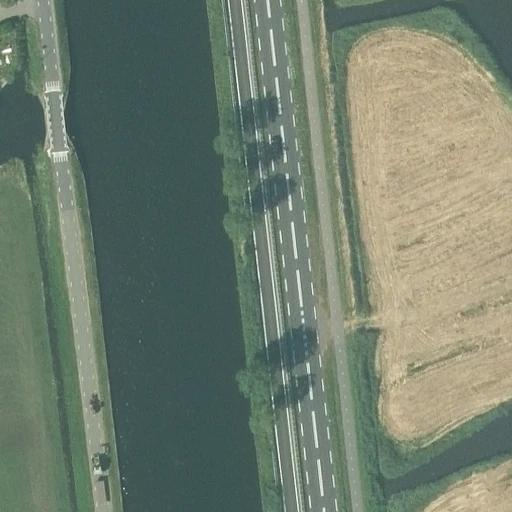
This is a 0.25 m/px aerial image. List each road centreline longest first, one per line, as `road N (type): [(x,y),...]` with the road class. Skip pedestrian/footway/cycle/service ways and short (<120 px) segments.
road 1 (primary): [(324,511),(268,0)]
road 2 (unclassified): [(102,511),(46,0)]
